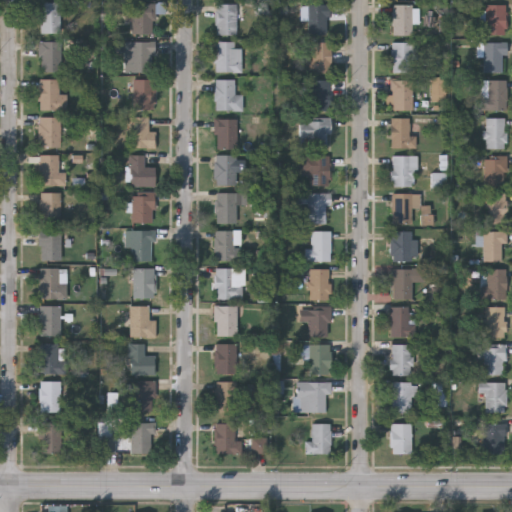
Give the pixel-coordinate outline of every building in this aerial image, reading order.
[(60,33),(40,33),(40,2),(60,2),(60,33)] [(133,3),(155,3),(155,34),(133,34),(133,3)] [(236,3),(236,34),(216,34),(216,3),(236,3)] [(307,34),(307,5),(329,5),(329,34),(307,34)] [(392,36),(392,5),(413,5),(413,36),(392,36)] [(507,5),(507,34),(485,34),(485,5),(507,5)] [(39,71),(39,41),(61,41),(61,71),(39,71)] [(155,42),(155,72),(131,72),(131,42),(155,42)] [(331,42),(331,72),(308,72),(308,42),(331,42)] [(392,73),(392,42),(417,42),(417,73),(392,73)] [(482,57),(478,57),(478,42),(507,42),(507,54),(502,54),(502,73),(482,73),(482,57)] [(39,79),(60,79),(60,94),(66,94),(66,110),(39,110),(39,79)] [(155,79),(155,110),(133,110),(133,79),(155,79)] [(243,110),(215,110),(215,79),(235,79),(235,94),(243,94),(243,110)] [(392,110),(392,79),(413,79),(413,110),(392,110)] [(507,79),(507,110),(481,110),(481,79),(507,79)] [(329,80),(329,110),(307,110),(307,80),(329,80)] [(60,116),(60,146),(38,146),(38,116),(60,116)] [(156,147),(130,147),(130,116),(148,116),(148,131),(156,131),(156,147)] [(300,147),(300,118),(330,118),(330,147),(300,147)] [(409,135),(416,135),(416,147),(391,147),(391,118),(409,118),(409,135)] [(505,148),(484,148),(484,118),(505,118),(505,148)] [(237,149),(215,149),(215,119),(237,119),(237,149)] [(155,166),(155,186),(129,186),(129,154),(145,154),(145,166),(155,166)] [(39,184),(39,155),(59,155),(59,172),(65,172),(65,184),(39,184)] [(214,155),(237,155),(237,184),(214,184),(214,155)] [(331,185),(309,185),(309,175),(301,175),(301,155),(331,155),(331,185)] [(416,155),(416,186),(392,186),(392,155),(416,155)] [(483,185),(483,156),(507,156),(507,185),(483,185)] [(60,223),(40,223),(40,192),(60,192),(60,223)] [(246,192),(246,205),(236,205),(236,223),(216,223),(216,192),(246,192)] [(133,193),(155,193),(155,224),(133,224),(133,193)] [(307,223),(307,193),(331,193),(331,205),(326,205),(326,223),(307,223)] [(419,193),(419,224),(392,224),(392,193),(419,193)] [(507,193),(507,223),(485,223),(485,193),(507,193)] [(62,260),(40,260),(40,229),(62,229),(62,260)] [(151,241),(151,260),(131,260),(131,230),(156,230),(156,241),(151,241)] [(240,260),(214,260),(214,230),(240,230),(240,260)] [(306,249),(312,249),(312,231),(331,231),(331,261),(306,261),(306,249)] [(391,231),(417,231),(417,260),(391,260),(391,231)] [(483,261),(483,231),(504,231),(504,261),(483,261)] [(40,299),(40,268),(65,268),(65,299),(40,299)] [(155,298),(133,298),(133,268),(155,268),(155,298)] [(242,282),(242,299),(215,299),(215,268),(235,268),(235,282),(242,282)] [(413,299),(391,299),(391,268),(413,268),(413,299)] [(481,299),(481,287),(488,287),(488,268),(507,268),(507,299),(481,299)] [(309,299),(310,269),(329,269),(329,299),(309,299)] [(214,336),(214,305),(237,305),(237,336),(214,336)] [(38,306),(60,306),(60,336),(38,336),(38,306)] [(129,336),(129,306),(149,306),(149,320),(156,320),(156,336),(129,336)] [(330,306),(330,337),(308,337),(308,306),(330,306)] [(390,337),(390,307),(413,307),(413,337),(390,337)] [(505,337),(483,337),(483,307),(505,307),(505,337)] [(65,374),(38,374),(38,344),(65,344),(65,374)] [(156,355),(156,375),(129,375),(129,344),(145,344),(145,355),(156,355)] [(236,344),(236,373),(214,373),(214,344),(236,344)] [(331,344),(331,375),(309,375),(309,344),(331,344)] [(391,375),(391,344),(411,344),(411,375),(391,375)] [(483,358),(479,358),(479,344),(505,344),(505,375),(483,375),(483,358)] [(61,381),(61,412),(40,412),(40,381),(61,381)] [(215,412),(215,381),(238,381),(238,412),(215,412)] [(131,411),(131,382),(154,382),(154,411),(131,411)] [(328,382),(328,412),(295,412),(295,382),(328,382)] [(391,413),(391,382),(415,382),(415,413),(391,413)] [(485,412),(485,394),(478,394),(478,383),(505,383),(505,412),(485,412)] [(130,453),(130,422),(154,422),(154,453),(130,453)] [(61,454),(39,454),(39,423),(61,423),(61,454)] [(241,440),(241,453),(213,453),(213,423),(235,423),(235,440),(241,440)] [(505,423),(505,453),(482,453),(482,423),(505,423)] [(331,424),(331,453),(305,453),(305,441),(312,441),(312,424),(331,424)] [(411,454),(391,454),(391,424),(411,424),(411,454)]
